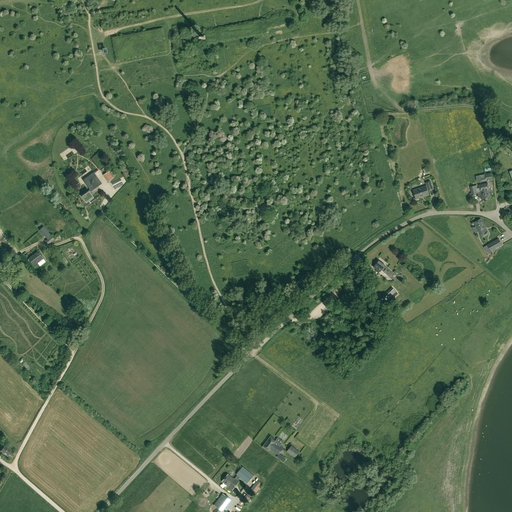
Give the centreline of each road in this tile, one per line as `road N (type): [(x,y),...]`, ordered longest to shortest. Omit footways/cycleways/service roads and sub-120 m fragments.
road 1 (track): [(0,264),(80,238),(103,283),(15,459),(16,470),(64,511)]
road 2 (unclassified): [(511,232),(479,213),(411,220),(355,257),(258,348)]
road 3 (unclassified): [(100,511),(258,348)]
road 4 (track): [(250,355),(105,215),(109,193)]
road 5 (track): [(500,222),(485,115),(473,107),(409,109)]
road 6 (track): [(288,444),(317,404),(253,352)]
